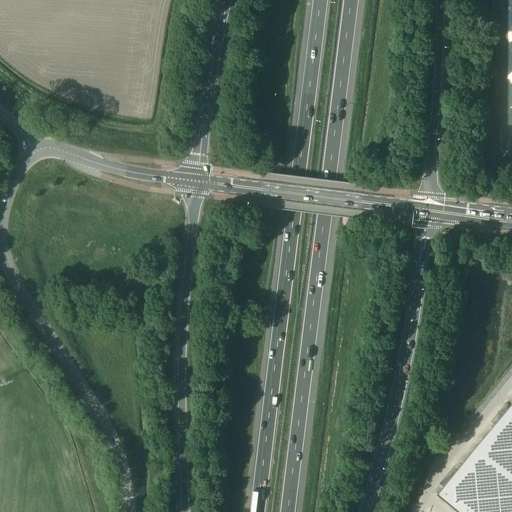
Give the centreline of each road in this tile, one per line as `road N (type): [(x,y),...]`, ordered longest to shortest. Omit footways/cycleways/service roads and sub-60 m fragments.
road 1 (motorway): [(287,511),(350,0)]
road 2 (motorway): [(319,0),(256,511)]
road 3 (motorway): [(196,181),(181,378),(185,511)]
road 4 (motorway): [(364,511),(399,383),(425,209)]
road 5 (unclassified): [(128,511),(109,433),(9,273),(0,239)]
road 6 (secondary): [(425,209),(196,181)]
road 7 (motorway): [(457,211),(431,181),(440,0)]
road 8 (motorway): [(224,0),(196,181)]
road 9 (unknown): [(510,0),(511,135)]
